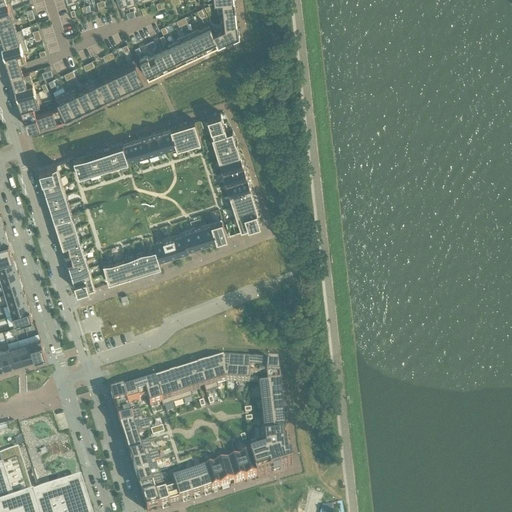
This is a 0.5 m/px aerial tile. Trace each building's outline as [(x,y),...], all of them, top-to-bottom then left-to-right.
[(9,0),(4,0),(0,1),(0,12),(12,9),(9,0)] [(234,0),(222,2),(223,11),(225,27),(237,22),(235,8),(235,7),(234,0)] [(0,24),(13,20),(16,19),(12,9),(0,12),(0,24)] [(13,20),(0,24),(0,35),(17,30),(16,30),(13,20)] [(213,33),(218,45),(232,38),(233,38),(239,36),(239,31),(238,31),(237,22),(225,27),(213,33)] [(199,30),(208,50),(209,50),(208,49),(218,45),(213,33),(209,25),(199,30)] [(17,30),(0,35),(0,40),(2,46),(24,39),(21,28),(16,30),(17,30)] [(197,28),(187,33),(198,55),(198,54),(208,50),(199,30),(198,28),(197,28)] [(177,38),(178,40),(188,60),(188,59),(197,55),(198,55),(187,33),(177,38)] [(24,39),(2,46),(5,56),(23,50),(23,51),(28,50),(24,39)] [(178,40),(167,45),(169,47),(177,65),(178,64),(187,60),(188,60),(178,40)] [(169,47),(162,51),(170,68),(171,68),(177,65),(169,47)] [(23,50),(5,56),(5,57),(5,58),(6,58),(6,60),(6,61),(6,62),(7,62),(7,63),(7,64),(8,65),(7,65),(7,66),(8,66),(8,67),(10,74),(11,77),(24,73),(23,70),(20,63),(26,61),(23,51),(23,50)] [(162,51),(155,54),(163,71),(164,71),(170,68),(162,51)] [(148,57),(156,75),(157,74),(156,74),(163,71),(163,72),(163,71),(155,54),(154,54),(148,57)] [(147,55),(139,59),(149,78),(156,75),(148,57),(147,55)] [(132,60),(124,64),(134,85),(144,80),(134,59),(132,60)] [(124,64),(114,68),(124,90),(125,89),(125,90),(126,90),(129,88),(129,87),(134,85),(124,64)] [(114,68),(104,73),(114,94),(124,90),(114,68)] [(12,79),(11,79),(12,79),(12,80),(12,79),(13,81),(13,82),(12,82),(13,83),(13,84),(14,85),(14,86),(14,87),(15,87),(15,88),(33,83),(30,72),(24,73),(11,77),(12,78),(11,78),(12,79)] [(104,73),(95,77),(105,99),(106,99),(110,97),(109,97),(114,94),(104,73)] [(85,82),(84,82),(85,85),(86,84),(95,104),(105,99),(95,77),(85,82)] [(33,83),(15,88),(15,89),(18,98),(36,92),(33,83)] [(76,89),(85,108),(95,104),(86,84),(85,85),(76,89)] [(75,87),(65,92),(75,113),(85,108),(76,89),(75,87)] [(18,99),(17,100),(18,102),(19,102),(21,108),(33,104),(34,105),(42,103),(42,102),(38,91),(36,92),(18,98),(18,99)] [(56,96),(55,96),(57,101),(60,106),(66,118),(75,113),(65,92),(56,96)] [(33,104),(21,108),(24,118),(25,120),(26,125),(26,126),(27,126),(27,127),(27,128),(28,128),(29,129),(30,129),(31,129),(32,129),(32,128),(33,128),(40,126),(36,114),(34,105),(33,104)] [(38,113),(36,114),(40,126),(65,118),(66,118),(60,106),(55,108),(43,112),(38,113)] [(219,113),(208,117),(209,121),(210,124),(212,131),(214,136),(229,132),(228,131),(225,121),(224,122),(221,113),(220,113),(219,113)] [(194,121),(183,124),(189,145),(201,141),(200,137),(196,125),(195,121),(194,121)] [(183,124),(171,128),(177,148),(189,145),(183,124)] [(168,129),(162,131),(167,149),(167,151),(177,148),(171,128),(168,129)] [(214,136),(212,136),(216,148),(236,142),(236,141),(232,130),(228,131),(229,132),(214,136)] [(162,131),(152,134),(157,152),(158,152),(167,149),(162,131)] [(152,134),(142,137),(148,155),(147,155),(148,158),(158,154),(158,152),(157,152),(152,134)] [(142,137),(132,141),(138,158),(147,155),(148,155),(142,137)] [(126,143),(123,144),(128,161),(128,164),(129,163),(130,163),(139,160),(138,158),(132,141),(126,143)] [(236,142),(216,148),(219,160),(240,153),(237,141),(236,141),(236,142)] [(116,146),(113,147),(118,164),(128,161),(123,144),(116,146)] [(104,149),(103,150),(109,167),(118,164),(113,147),(108,148),(104,149)] [(103,150),(93,153),(99,170),(109,167),(103,150)] [(93,153),(84,156),(89,173),(99,170),(93,153)] [(240,153),(219,160),(223,171),(244,165),(240,153)] [(76,158),(73,159),(74,159),(75,165),(76,167),(79,177),(89,173),(84,156),(76,158)] [(46,168),(39,170),(43,180),(60,175),(57,165),(57,164),(46,168)] [(223,171),(220,171),(224,184),(227,183),(226,182),(247,176),(244,165),(223,171)] [(60,175),(43,180),(44,184),(45,189),(46,190),(63,184),(61,176),(60,175)] [(247,176),(226,182),(227,183),(230,193),(230,194),(251,187),(247,176)] [(63,184),(46,190),(49,200),(66,194),(63,184)] [(230,193),(228,194),(231,206),(255,199),(251,187),(230,194),(230,193)] [(55,208),(69,204),(66,194),(49,200),(51,208),(52,209),(55,208)] [(255,199),(231,206),(235,218),(237,217),(257,211),(258,211),(255,199)] [(52,209),(55,219),(72,214),(69,204),(55,208),(52,209)] [(257,211),(237,217),(241,229),(242,231),(252,228),(252,226),(261,223),(261,222),(260,222),(259,219),(257,211)] [(72,214),(55,219),(58,228),(59,233),(76,227),(75,223),(72,214)] [(221,218),(211,221),(217,241),(218,241),(227,238),(227,236),(224,226),(222,222),(221,218)] [(211,221),(201,225),(201,227),(202,227),(207,244),(217,241),(211,221)] [(192,230),(198,247),(207,244),(202,227),(201,227),(201,225),(192,227),(193,230),(192,230)] [(76,227),(59,233),(60,237),(63,246),(81,240),(78,231),(76,227)] [(192,227),(181,231),(182,232),(188,250),(198,247),(192,230),(193,230),(192,227)] [(5,232),(0,233),(0,244),(8,242),(5,232)] [(182,232),(173,235),(179,255),(187,252),(189,252),(188,250),(182,232)] [(173,235),(162,238),(163,240),(168,258),(179,255),(173,235)] [(66,255),(84,249),(81,240),(63,246),(66,255)] [(154,243),(153,243),(155,248),(159,261),(160,261),(168,258),(163,240),(154,243)] [(0,244),(0,262),(13,259),(14,258),(8,242),(0,244)] [(249,253),(242,255),(249,272),(265,265),(263,259),(265,259),(264,251),(261,245),(251,249),(249,253)] [(155,248),(145,251),(150,269),(155,268),(159,266),(161,266),(161,265),(160,261),(159,261),(155,248)] [(86,259),(84,249),(66,255),(69,264),(86,259)] [(145,251),(135,254),(140,272),(144,271),(149,269),(150,269),(145,251)] [(135,254),(125,257),(130,275),(131,275),(136,274),(136,273),(140,272),(135,254)] [(125,257),(114,261),(119,278),(130,275),(125,257)] [(0,262),(0,273),(17,269),(13,259),(0,262)] [(86,259),(69,264),(70,268),(71,273),(72,273),(89,268),(86,259)] [(103,264),(103,265),(109,282),(119,278),(114,261),(106,263),(103,264)] [(214,264),(213,266),(219,282),(235,275),(229,261),(223,263),(220,262),(214,264)] [(198,270),(197,274),(203,288),(219,282),(213,266),(212,268),(208,269),(205,268),(198,270)] [(74,282),(92,277),(89,268),(72,273),(74,282)] [(17,269),(0,273),(0,276),(2,284),(20,279),(18,274),(18,273),(17,270),(17,269)] [(95,286),(92,277),(74,282),(75,283),(74,283),(76,287),(76,286),(77,291),(95,286)] [(20,279),(2,284),(6,294),(23,289),(20,279)] [(170,282),(169,284),(175,299),(191,293),(185,279),(180,281),(176,279),(170,282)] [(155,288),(154,291),(159,306),(175,299),(169,284),(169,285),(164,287),(161,285),(155,288)] [(6,294),(9,305),(26,299),(23,289),(6,294)] [(141,291),(130,294),(136,314),(153,309),(147,291),(141,293),(141,291)] [(126,295),(121,297),(123,304),(129,302),(126,295)] [(26,299),(9,305),(12,315),(29,309),(28,304),(27,301),(26,299)] [(94,308),(85,311),(87,317),(85,317),(89,328),(108,322),(103,305),(100,304),(96,305),(94,308)] [(29,309),(12,315),(14,320),(15,325),(32,319),(29,309)] [(40,339),(29,343),(35,360),(46,356),(44,350),(40,339)] [(28,343),(19,346),(25,363),(26,363),(27,363),(27,362),(29,362),(30,362),(30,361),(35,360),(29,343),(28,343)] [(19,346),(9,349),(14,366),(25,363),(19,346)] [(0,351),(0,355),(4,369),(14,366),(9,349),(0,351)] [(217,385),(226,382),(224,360),(210,365),(216,385),(217,385)] [(226,382),(237,383),(238,361),(224,360),(226,382)] [(238,361),(237,383),(250,384),(250,375),(250,362),(238,361)] [(267,376),(268,363),(250,362),(250,375),(267,376)] [(267,376),(268,385),(281,384),(279,364),(274,364),(268,363),(267,376)] [(210,365),(199,368),(205,389),(204,389),(206,394),(218,390),(217,385),(216,385),(210,365)] [(194,370),(184,373),(191,393),(200,390),(204,389),(205,389),(199,368),(198,368),(194,370)] [(184,373),(175,376),(183,401),(193,398),(191,393),(184,373)] [(175,376),(166,378),(174,404),(183,401),(175,376)] [(166,378),(156,381),(162,402),(161,403),(163,407),(164,407),(174,404),(166,378)] [(125,391),(124,391),(128,404),(131,413),(137,434),(125,438),(127,445),(139,441),(140,444),(153,486),(156,495),(160,507),(180,501),(202,494),(212,491),(204,466),(203,466),(199,452),(186,456),(187,459),(181,461),(180,458),(179,456),(167,416),(164,407),(163,407),(161,403),(162,402),(156,381),(154,382),(149,384),(144,385),(130,389),(125,391)] [(268,385),(259,386),(261,399),(282,396),(281,384),(268,385)] [(124,391),(111,396),(114,406),(118,417),(131,413),(128,404),(124,391)] [(11,394),(0,397),(0,399),(2,406),(14,403),(11,394)] [(282,396),(261,399),(262,411),(263,411),(274,410),(274,414),(284,413),(282,396)] [(59,426),(64,425),(61,402),(55,403),(59,426)] [(3,410),(6,419),(17,415),(15,406),(3,410)] [(140,410),(131,413),(118,417),(121,427),(143,420),(140,410)] [(262,416),(260,416),(261,427),(261,428),(264,428),(286,426),(284,413),(274,414),(274,410),(263,411),(262,411),(262,416)] [(0,511),(91,511),(83,483),(72,486),(43,495),(41,496),(39,487),(37,480),(35,481),(29,483),(26,473),(32,471),(31,471),(31,470),(22,440),(20,434),(18,429),(18,427),(16,423),(15,423),(11,424),(11,425),(13,430),(14,434),(15,438),(18,449),(16,450),(8,452),(2,454),(0,454),(0,511)] [(261,428),(259,428),(260,441),(265,441),(265,439),(287,437),(286,426),(264,428),(261,428)] [(252,456),(251,456),(257,477),(258,477),(265,475),(265,474),(272,472),(273,472),(281,470),(281,469),(288,467),(289,467),(292,466),(291,457),(289,457),(288,449),(288,448),(287,440),(287,439),(287,437),(265,439),(265,441),(266,451),(252,456)] [(140,444),(127,448),(131,459),(153,452),(152,451),(149,441),(140,444)] [(250,451),(238,455),(239,460),(240,460),(246,480),(257,477),(251,456),(252,456),(250,451)] [(239,460),(228,463),(235,484),(246,480),(240,460),(239,460)] [(213,465),(220,488),(235,484),(228,463),(223,465),(223,462),(213,465)] [(137,480),(159,473),(156,463),(134,469),(137,480)] [(213,463),(204,466),(212,491),(220,488),(213,465),(213,463)] [(162,483),(159,473),(137,480),(140,490),(153,486),(162,483)] [(153,486),(140,490),(147,511),(156,508),(160,507),(156,495),(153,486)]
